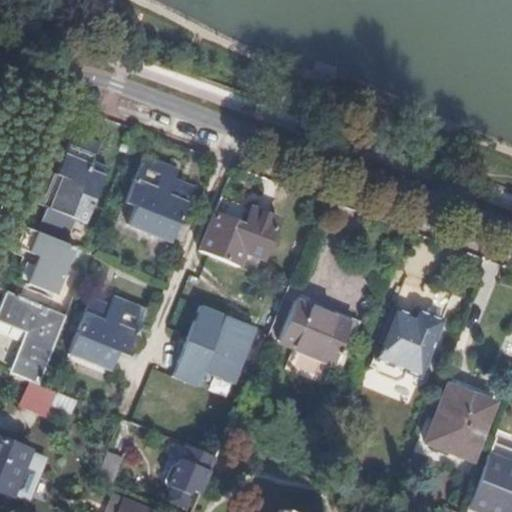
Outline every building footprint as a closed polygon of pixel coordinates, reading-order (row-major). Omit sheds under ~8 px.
[(70,142),(97,152),(100,146),(73,135),(70,142)] [(47,211),(38,235),(66,246),(74,223),(83,227),(103,179),(88,173),(91,166),(97,152),(70,142),(56,177),(62,180),(50,212),(47,211)] [(169,204),(176,185),(179,176),(146,163),(127,209),(139,213),(132,232),(173,248),(188,211),(169,204)] [(88,173),(103,179),(106,172),(91,166),(88,173)] [(36,206),(47,211),(50,212),(62,180),(56,177),(49,174),(36,206)] [(195,193),(176,185),(169,204),(188,211),(195,193)] [(214,218),(198,254),(236,270),(242,255),(262,262),(276,223),(249,212),(242,229),(214,218)] [(38,235),(24,229),(16,250),(37,259),(26,286),(54,299),(76,250),(66,246),(38,235)] [(273,321),(286,290),(272,285),(260,315),(273,321)] [(0,322),(29,335),(11,379),(30,386),(38,389),(64,322),(6,298),(0,311),(0,322)] [(100,330),(82,323),(67,357),(109,375),(116,358),(126,362),(145,316),(111,304),(108,312),(100,330)] [(89,305),(82,323),(100,330),(108,312),(89,305)] [(349,328),(294,305),(277,344),(333,368),(349,328)] [(443,323),(426,317),(423,323),(413,319),(394,312),(372,369),(377,371),(380,377),(395,383),(403,381),(405,375),(421,381),(443,323)] [(423,323),(426,317),(416,313),(413,319),(423,323)] [(270,328),(273,321),(260,315),(256,322),(270,328)] [(255,332),(225,320),(200,378),(230,391),(255,332)] [(38,389),(30,386),(21,410),(44,419),(55,396),(38,389)] [(493,407),(447,389),(425,446),(471,464),(493,407)] [(29,454),(0,441),(0,493),(11,499),(25,467),(29,454)] [(213,457),(184,446),(168,489),(172,491),(167,504),(182,511),(188,495),(195,497),(213,457)] [(121,461),(107,456),(96,481),(112,488),(121,461)] [(511,511),(511,469),(487,460),(465,511),(511,511)] [(25,467),(11,499),(27,506),(36,502),(39,496),(35,488),(31,486),(37,472),(25,467)] [(379,511),(382,505),(364,498),(360,507),(370,511),(379,511)] [(145,511),(123,503),(119,511),(145,511)]
